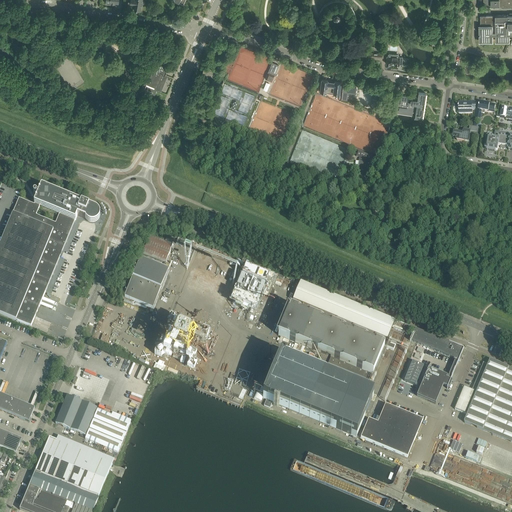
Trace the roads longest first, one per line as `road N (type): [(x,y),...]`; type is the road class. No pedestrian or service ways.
road 1 (tertiary): [(511,340),(217,219),(181,214)]
road 2 (unknown): [(273,347),(511,445)]
road 3 (residential): [(439,83),(322,68),(261,43),(202,34)]
road 4 (unclassified): [(5,511),(70,355)]
road 5 (residential): [(511,170),(442,152),(449,85)]
road 6 (unclassified): [(153,154),(202,34)]
